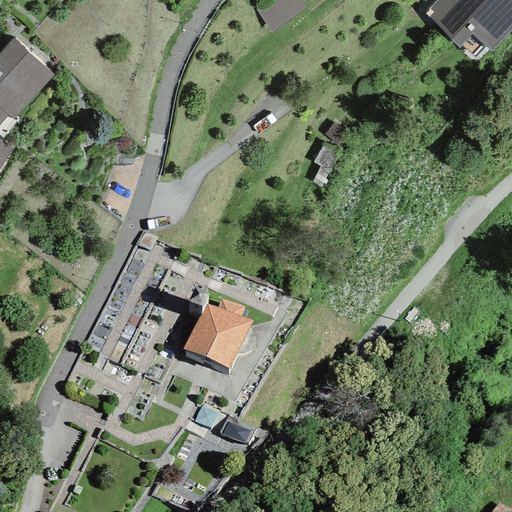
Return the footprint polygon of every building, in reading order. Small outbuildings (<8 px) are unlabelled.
[(305,7),(299,0),(267,0),(254,11),(271,32),(305,7)] [(511,23),(511,0),(435,0),(434,2),(438,5),(430,15),(458,41),(470,29),(490,48),(511,23)] [(0,122),(8,115),(13,119),(53,74),(13,37),(0,50),(0,122)] [(184,357),(226,377),(247,331),(238,327),(243,315),(217,303),(212,315),(206,312),(184,357)] [(511,511),(511,503),(498,496),(490,511),(511,511)]
